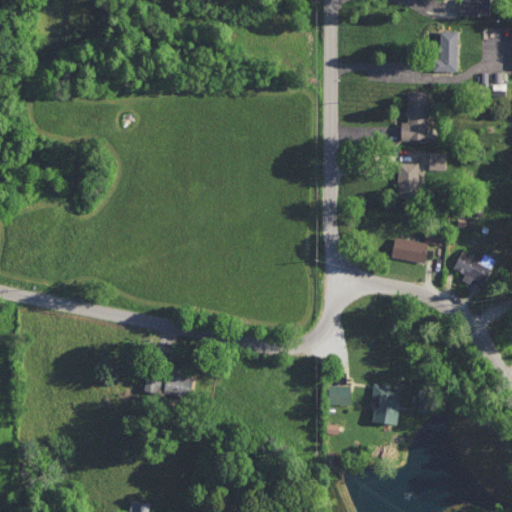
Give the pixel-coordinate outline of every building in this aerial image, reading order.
[(459,0),(460,13),(491,13),(490,0),(459,0)] [(459,29),(438,29),(437,69),(458,69),(459,29)] [(429,90),(407,90),(408,120),(402,120),(403,138),(429,138),(429,90)] [(446,151),(430,151),(430,168),(446,168),(446,151)] [(419,161),(399,161),(399,196),(419,196),(419,161)] [(443,243),(444,230),(427,229),(425,241),(443,243)] [(392,255),(425,262),(429,242),(396,235),(392,255)] [(497,259),(485,252),(481,259),(463,249),(453,267),(469,275),(483,283),(497,259)] [(194,375),(170,370),(169,375),(148,370),(145,386),(190,396),(194,375)] [(398,422),(402,391),(391,389),(392,384),(374,382),(372,396),(381,397),(380,405),(375,404),(373,419),(398,422)] [(330,403),(352,402),(351,383),(330,384),(330,403)] [(129,511),(150,511),(152,502),(131,499),(129,511)]
